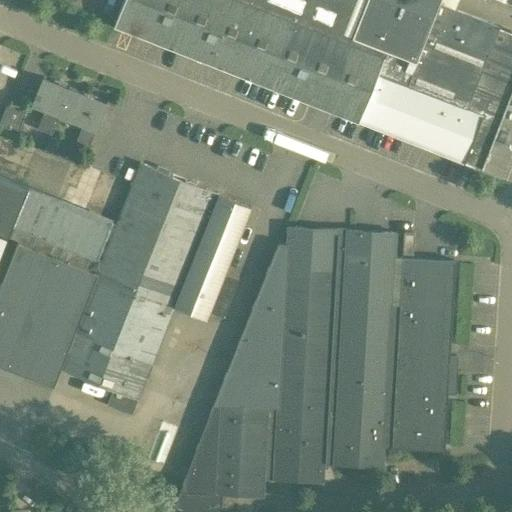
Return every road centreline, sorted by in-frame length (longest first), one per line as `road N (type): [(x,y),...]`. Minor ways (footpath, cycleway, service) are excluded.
road 1 (unclassified): [(511,223),(0,17)]
road 2 (unclassified): [(501,490),(511,223)]
road 3 (unclassified): [(340,511),(399,495),(501,490)]
road 4 (unclassified): [(131,511),(0,446)]
